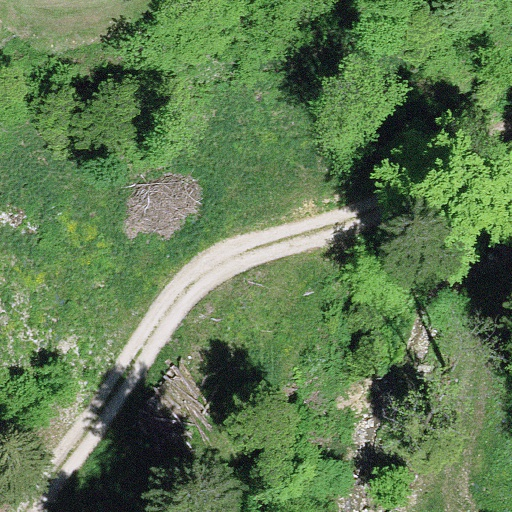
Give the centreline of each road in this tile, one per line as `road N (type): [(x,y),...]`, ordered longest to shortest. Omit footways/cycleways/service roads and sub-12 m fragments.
road 1 (track): [(28,511),(208,276),(242,254),(371,211),(511,137)]
road 2 (track): [(511,320),(488,347),(454,486),(469,511)]
